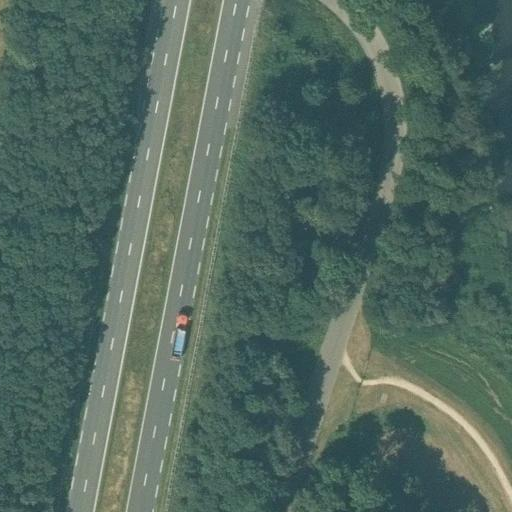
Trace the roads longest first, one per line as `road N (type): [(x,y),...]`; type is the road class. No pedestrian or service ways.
road 1 (unclassified): [(282,511),(395,152),(390,76),(369,32),(339,0)]
road 2 (primary): [(142,511),(239,0)]
road 3 (primary): [(175,0),(79,511)]
